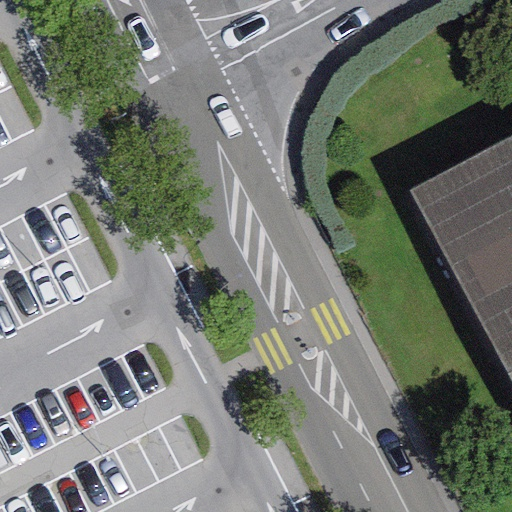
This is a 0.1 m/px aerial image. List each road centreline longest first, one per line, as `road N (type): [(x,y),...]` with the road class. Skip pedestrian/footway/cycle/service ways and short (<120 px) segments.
road 1 (unclassified): [(162,74),(389,511)]
road 2 (unclassified): [(310,0),(162,74)]
